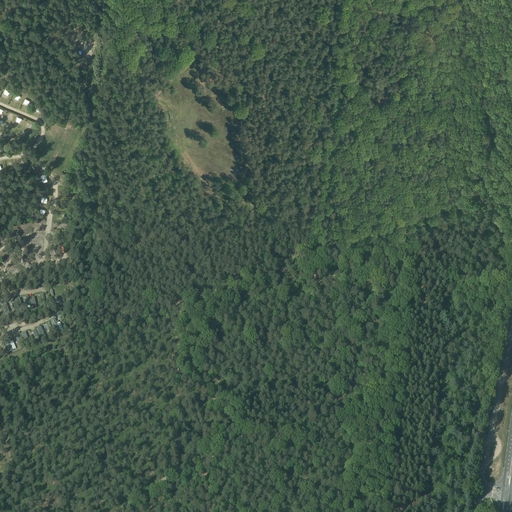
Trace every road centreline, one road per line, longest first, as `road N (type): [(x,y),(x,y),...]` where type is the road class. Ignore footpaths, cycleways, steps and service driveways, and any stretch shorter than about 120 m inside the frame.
road 1 (track): [(178,305),(176,366),(213,400),(213,440),(191,464),(113,511)]
road 2 (tertiary): [(479,488),(511,329)]
